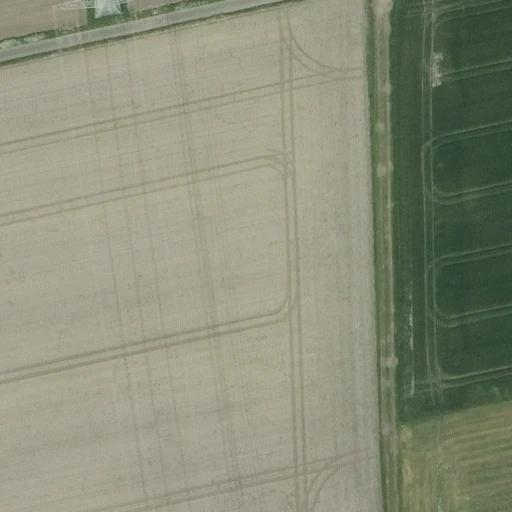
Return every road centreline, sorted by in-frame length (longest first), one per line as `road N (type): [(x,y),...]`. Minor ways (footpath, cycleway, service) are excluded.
road 1 (track): [(396,511),(388,0)]
road 2 (unclassified): [(0,51),(228,0)]
